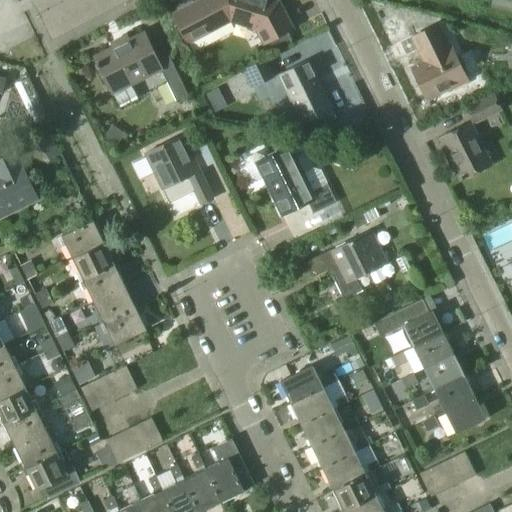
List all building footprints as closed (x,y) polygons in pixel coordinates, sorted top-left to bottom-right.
[(292,29),(278,2),(271,0),(199,0),(193,3),(192,1),(176,9),(177,12),(171,15),(186,43),(193,40),(194,42),(209,34),(208,32),(230,21),(256,29),(264,44),(271,40),(276,49),(291,41),(286,32),(292,29)] [(423,61),(411,67),(426,100),(466,80),(451,48),(448,49),(437,25),(411,37),(423,61)] [(126,42),(115,48),(114,46),(94,56),(96,62),(94,63),(97,68),(99,67),(119,108),(137,99),(130,84),(160,70),(175,100),(187,94),(168,55),(157,60),(143,32),(128,39),(126,34),(123,36),(126,42)] [(274,77),(265,59),(243,69),(252,87),(274,77)] [(332,108),(309,59),(277,75),(301,124),(332,108)] [(217,60),(195,71),(200,81),(223,70),(217,60)] [(220,89),(209,93),(214,109),(226,105),(220,89)] [(466,108),(473,123),(499,109),(492,95),(466,108)] [(468,123),(440,138),(461,179),(489,164),(468,123)] [(181,135),(144,153),(162,189),(187,176),(200,204),(212,198),(181,135)] [(205,146),(198,149),(207,166),(213,163),(205,146)] [(289,146),(257,162),(269,187),(267,188),(280,215),(307,202),(312,214),(335,202),(326,183),(311,191),(289,146)] [(0,216),(37,199),(22,167),(20,167),(13,152),(0,158),(0,216)] [(220,244),(232,240),(217,198),(205,203),(220,244)] [(92,220),(61,235),(72,258),(103,243),(92,220)] [(370,230),(304,263),(311,277),(328,269),(343,299),(361,290),(355,279),(364,274),(365,276),(369,274),(368,272),(386,263),(370,230)] [(103,243),(72,258),(82,280),(114,264),(103,243)] [(29,261),(20,265),(27,279),(36,275),(29,261)] [(114,264),(82,280),(93,301),(124,286),(114,264)] [(124,286),(93,301),(103,323),(135,307),(124,286)] [(45,288),(34,294),(38,301),(49,296),(45,288)] [(34,303),(29,294),(23,297),(21,303),(24,308),(34,303)] [(49,296),(38,301),(41,308),(52,303),(49,296)] [(380,337),(402,326),(412,346),(442,331),(431,310),(428,312),(421,299),(373,322),(380,337)] [(37,311),(34,303),(24,308),(27,316),(37,311)] [(135,307),(103,323),(114,345),(145,329),(135,307)] [(442,331),(412,346),(422,367),(452,353),(442,331)] [(67,332),(55,337),(59,344),(70,339),(67,332)] [(40,344),(44,352),(55,346),(51,339),(40,344)] [(70,339),(59,344),(62,351),(74,345),(70,339)] [(4,345),(0,346),(0,372),(14,366),(4,345)] [(55,346),(44,352),(48,359),(58,354),(55,346)] [(406,361),(401,351),(390,357),(390,358),(394,365),(395,367),(406,361)] [(452,353),(422,367),(433,389),(463,374),(452,353)] [(394,365),(390,358),(379,363),(382,370),(394,365)] [(88,359),(73,367),(81,382),(96,374),(88,359)] [(125,365),(113,371),(124,395),(136,389),(125,365)] [(312,365),(279,381),(290,403),(322,387),(312,365)] [(14,366),(0,372),(0,400),(25,388),(14,366)] [(113,371),(102,377),(113,400),(124,395),(113,371)] [(411,372),(400,378),(405,388),(416,382),(411,372)] [(322,379),(326,385),(337,380),(334,373),(322,379)] [(463,374),(433,389),(444,410),(474,396),(463,374)] [(75,389),(70,378),(69,375),(55,381),(61,395),(75,389)] [(102,377),(91,382),(103,405),(113,400),(102,377)] [(91,382),(80,387),(91,411),(103,405),(91,382)] [(322,387),(290,403),(301,424),(333,408),(322,387)] [(35,409),(25,388),(0,400),(0,416),(4,424),(35,409)] [(76,390),(65,395),(68,402),(79,397),(76,390)] [(333,400),(336,407),(348,401),(344,394),(333,400)] [(422,394),(411,400),(415,409),(427,404),(422,394)] [(474,396),(444,410),(455,433),(485,419),(474,396)] [(333,408),(301,424),(311,446),(344,430),(333,408)] [(35,409),(4,424),(15,446),(46,431),(35,409)] [(71,418),(77,430),(93,421),(87,409),(71,418)] [(343,422),(347,429),(358,423),(355,416),(343,422)] [(432,416),(421,421),(426,431),(437,425),(432,416)] [(150,417),(138,423),(150,447),(162,441),(150,417)] [(138,423),(127,429),(139,452),(150,447),(138,423)] [(82,429),(86,438),(97,432),(93,424),(82,429)] [(127,429),(117,434),(128,457),(139,452),(127,429)] [(344,430),(311,446),(322,468),(354,452),(344,430)] [(46,431),(15,446),(25,467),(56,452),(46,431)] [(97,432),(86,438),(90,446),(101,440),(97,432)] [(117,434),(105,440),(117,463),(128,457),(117,434)] [(212,447),(219,462),(205,469),(205,470),(220,501),(243,490),(243,489),(253,484),(231,438),(212,447)] [(354,443),(357,451),(369,445),(365,438),(354,443)] [(64,449),(56,452),(25,467),(36,490),(42,487),(47,498),(80,482),(64,449)] [(463,451),(452,457),(463,480),(475,475),(463,451)] [(354,452),(322,468),(332,490),(365,474),(354,452)] [(204,470),(183,480),(199,511),(220,501),(205,470),(205,469),(198,454),(190,457),(196,468),(202,465),(204,470)] [(452,457),(441,462),(452,486),(463,480),(452,457)] [(364,465),(368,472),(379,467),(376,460),(364,465)] [(441,462),(430,468),(441,491),(452,486),(441,462)] [(182,480),(162,490),(172,511),(198,511),(199,511),(183,480),(176,464),(169,468),(174,479),(180,476),(182,480)] [(430,468),(418,473),(430,497),(441,491),(430,468)] [(365,474),(332,490),(343,511),(375,495),(365,474)] [(160,491),(140,500),(145,511),(172,511),(162,490),(154,475),(147,478),(152,489),(158,486),(160,491)] [(375,487),(379,494),(390,488),(386,481),(375,487)] [(139,501),(118,511),(145,511),(140,500),(133,485),(125,489),(130,500),(137,497),(139,501)] [(383,511),(375,495),(343,511),(383,511)] [(117,511),(115,511),(118,511),(111,496),(104,500),(109,511),(115,508),(117,511)] [(91,511),(86,501),(79,504),(83,511),(91,511)] [(386,508),(387,511),(396,511),(400,510),(397,503),(386,508)] [(511,511),(511,503),(499,510),(499,511),(511,511)]
